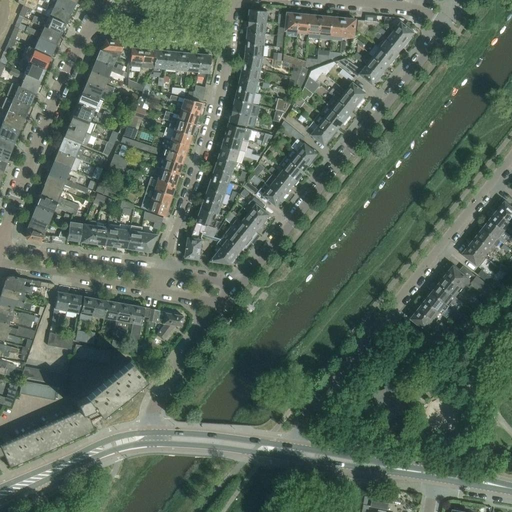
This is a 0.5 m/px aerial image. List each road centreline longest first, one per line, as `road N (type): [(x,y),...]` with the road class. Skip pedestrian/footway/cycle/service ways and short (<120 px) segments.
road 1 (residential): [(294,452),(305,415),(511,155)]
road 2 (residential): [(240,286),(448,24)]
road 3 (residential): [(160,273),(232,52)]
road 4 (residential): [(0,240),(83,33)]
road 5 (residential): [(160,273),(0,250)]
road 6 (residential): [(0,260),(156,291)]
road 7 (residential): [(156,438),(155,404),(165,382),(226,303)]
road 8 (tertiary): [(0,494),(145,438)]
road 9 (residential): [(83,33),(232,52)]
road 10 (tertiary): [(434,475),(294,452)]
road 11 (tertiary): [(294,452),(156,438)]
